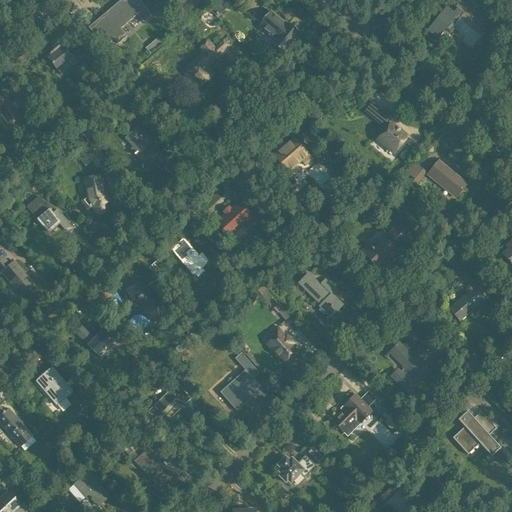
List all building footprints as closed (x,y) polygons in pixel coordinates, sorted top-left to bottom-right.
[(109,14),(90,30),(105,47),(114,39),(118,44),(127,37),(120,29),(137,15),(143,22),(152,16),(138,0),(125,0),(123,2),(121,0),(107,12),(109,14)] [(456,15),(447,8),(429,31),(438,39),(446,29),(451,33),(455,28),(467,38),(463,43),(472,50),(479,43),(478,42),(486,32),(479,26),(483,21),(461,3),(456,8),(459,11),(456,15)] [(217,5),(212,9),(218,16),(223,12),(217,5)] [(270,12),(262,23),(279,36),(273,44),(284,53),(299,33),(292,27),(290,29),(270,12)] [(157,39),(153,42),(158,47),(162,44),(157,39)] [(203,53),(198,57),(186,69),(202,86),(214,75),(206,66),(207,63),(217,53),(219,55),(228,47),(223,41),(214,49),(208,42),(200,50),(203,53)] [(64,47),(48,60),(61,75),(78,62),(81,66),(86,62),(78,52),(78,51),(71,57),(64,47)] [(129,96),(119,105),(125,111),(135,103),(129,96)] [(0,111),(12,128),(21,122),(8,103),(3,97),(0,98),(0,111)] [(372,102),(364,112),(386,131),(378,141),(394,154),(407,137),(391,125),(386,122),(390,117),(372,102)] [(140,126),(125,139),(137,152),(135,154),(147,168),(157,159),(160,162),(164,158),(154,146),(150,142),(153,140),(140,126)] [(312,160),(308,155),(294,140),(274,157),(288,173),(301,161),(305,166),(312,160)] [(105,160),(90,143),(84,149),(86,152),(89,155),(88,156),(89,157),(90,157),(92,159),(97,165),(98,166),(105,160)] [(411,178),(419,168),(413,163),(405,173),(411,178)] [(438,163),(428,175),(455,198),(466,185),(438,163)] [(419,168),(411,178),(408,181),(415,186),(425,173),(419,168)] [(104,194),(101,177),(85,180),(88,197),(83,201),(89,208),(92,205),(96,211),(98,212),(100,212),(101,212),(103,211),(104,210),(105,208),(105,206),(104,204),(109,200),(104,194)] [(54,208),(52,209),(48,203),(46,205),(39,197),(27,207),(35,217),(36,215),(39,219),(38,220),(48,233),(59,224),(64,230),(69,226),(54,208)] [(255,221),(251,217),(252,216),(240,203),(218,223),(230,236),(244,223),(248,228),(255,221)] [(317,219),(313,223),(317,227),(322,223),(317,219)] [(389,257),(396,251),(383,237),(376,243),(379,246),(374,251),(368,244),(360,251),(377,270),(386,263),(384,261),(389,257)] [(184,240),(173,250),(194,275),(206,265),(205,264),(208,262),(201,254),(198,257),(184,240)] [(511,240),(509,243),(511,246),(502,254),(511,265),(511,240)] [(400,256),(396,251),(389,257),(394,262),(400,256)] [(15,261),(10,265),(3,256),(0,258),(0,274),(2,273),(22,297),(36,286),(15,261)] [(329,284),(323,289),(308,274),(299,283),(321,305),(319,307),(330,317),(342,305),(333,297),(337,294),(338,295),(339,294),(329,284)] [(132,280),(136,287),(128,291),(141,316),(155,309),(142,284),(140,285),(137,278),(132,280)] [(229,291),(223,284),(220,281),(214,285),(224,296),(229,291)] [(263,286),(258,291),(262,296),(268,291),(263,286)] [(479,290),(473,295),(470,291),(449,309),(459,321),(480,303),(481,305),(487,299),(479,290)] [(279,304),(273,309),(278,314),(279,313),(283,309),(279,304)] [(102,332),(94,340),(82,327),(76,333),(88,346),(99,357),(118,338),(113,333),(115,330),(112,326),(104,333),(102,332)] [(285,334),(284,335),(277,328),(270,334),(273,338),(267,344),(284,363),(296,352),(291,345),(293,343),(285,334)] [(399,343),(389,353),(396,359),(400,363),(404,367),(403,368),(404,369),(401,372),(400,373),(399,372),(393,378),(408,393),(428,373),(419,364),(427,356),(431,360),(437,354),(424,341),(418,347),(419,348),(411,356),(399,343)] [(241,353),(235,359),(243,368),(250,363),(241,353)] [(52,368),(36,381),(58,406),(73,393),(52,368)] [(253,379),(245,370),(220,393),(236,411),(250,399),(248,397),(254,392),(260,387),(253,379)] [(186,404),(191,399),(176,384),(148,412),(163,427),(170,420),(162,413),(176,400),(186,404)] [(360,424),(372,412),(355,395),(343,407),(345,409),(332,421),(344,433),(356,420),(360,424)] [(405,418),(401,413),(392,404),(386,410),(395,419),(392,422),(397,426),(405,418)] [(0,406),(0,422),(21,447),(33,437),(9,410),(5,413),(0,406)] [(485,432),(493,426),(481,412),(473,419),(467,412),(458,420),(464,428),(452,439),(467,455),(479,444),(486,452),(495,443),(485,432)] [(138,444),(145,451),(134,461),(154,482),(157,480),(160,483),(160,484),(162,486),(162,485),(170,478),(153,460),(158,456),(142,440),(138,444)] [(331,444),(328,448),(338,458),(341,454),(331,444)] [(323,458),(318,453),(314,457),(318,462),(323,458)] [(304,477),(314,466),(305,457),(297,465),(291,459),(289,461),(285,458),(277,466),(281,469),(279,472),(281,475),(279,477),(286,483),(288,481),(290,484),(300,474),(304,477)] [(7,468),(0,475),(0,482),(6,488),(17,478),(7,468)] [(101,511),(105,509),(101,504),(110,496),(101,486),(100,486),(93,478),(94,477),(89,472),(75,485),(86,498),(80,503),(87,511),(101,511)] [(390,495),(395,491),(388,484),(384,488),(383,487),(366,502),(374,511),(391,497),(390,495)] [(0,511),(23,511),(18,507),(21,504),(8,491),(0,498),(0,511)]
